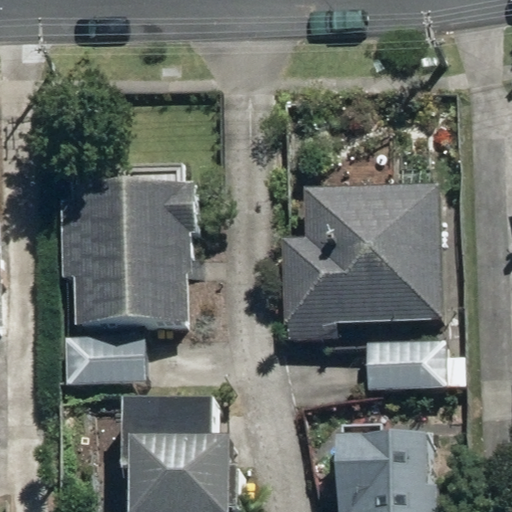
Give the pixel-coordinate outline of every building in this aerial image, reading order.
[(82,285),(83,334),(202,333),(200,243),(205,242),(204,190),(81,192),(81,207),(70,208),(71,285),(82,285)] [(313,246),(290,247),(292,347),(345,346),(344,330),(454,328),(451,193),(312,196),(313,246)] [(0,340),(12,340),(10,248),(5,248),(5,216),(0,216),(0,340)] [(143,479),(141,511),(242,511),(243,447),(226,447),(227,410),(135,408),(133,479),(143,479)] [(452,511),(452,498),(442,498),(441,447),(350,448),(350,511),(452,511)]
